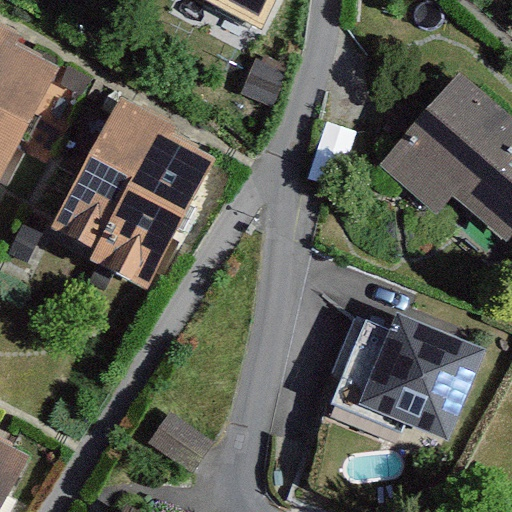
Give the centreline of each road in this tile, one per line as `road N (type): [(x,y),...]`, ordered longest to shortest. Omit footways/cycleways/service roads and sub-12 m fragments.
road 1 (residential): [(284,166),(238,210),(51,511)]
road 2 (residential): [(275,511),(239,492),(284,166)]
road 3 (residential): [(313,0),(284,166)]
